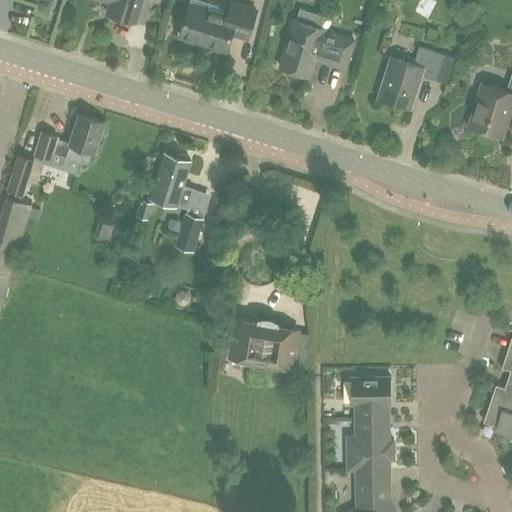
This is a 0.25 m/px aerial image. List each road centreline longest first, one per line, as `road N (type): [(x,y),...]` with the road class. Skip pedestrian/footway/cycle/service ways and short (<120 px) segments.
road 1 (primary): [(511,210),(0,50)]
road 2 (residential): [(457,397),(430,408),(426,467),(436,482),(497,506)]
road 3 (residential): [(497,506),(484,459),(458,435),(457,397)]
